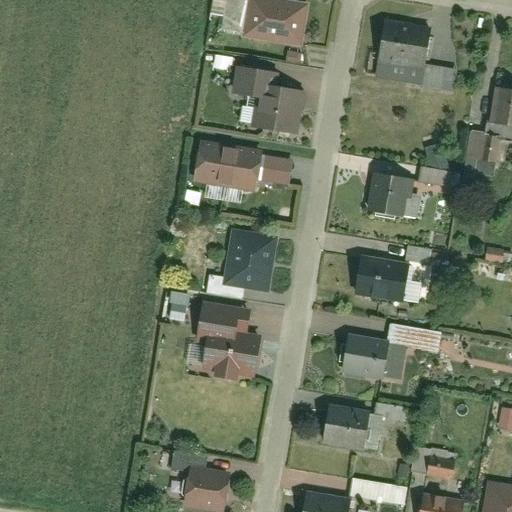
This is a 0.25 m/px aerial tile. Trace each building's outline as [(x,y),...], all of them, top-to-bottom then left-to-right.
[(240,40),(297,49),(302,9),(246,0),(241,33),(240,40)] [(425,31),(378,23),(369,81),(416,90),(425,31)] [(293,139),(299,95),(274,90),(276,79),(230,71),(225,101),(247,105),(244,131),(293,139)] [(511,94),(487,91),(480,128),(511,132),(511,94)] [(285,192),(289,163),(191,145),(185,184),(251,195),(253,186),(285,192)] [(364,179),(358,216),(420,226),(426,188),(364,179)] [(215,286),(264,296),(274,243),(225,234),(215,286)] [(346,297),(404,306),(410,271),(352,261),(346,297)] [(185,374),(253,386),(259,344),(242,341),(246,316),(186,306),(181,339),(191,342),(185,374)] [(335,376),(378,382),(383,348),(340,342),(335,376)] [(314,448),(360,454),(364,419),(320,412),(314,448)] [(511,415),(498,412),(495,430),(511,433),(511,431),(511,415)] [(176,509),(193,511),(223,511),(230,480),(182,472),(176,509)] [(511,511),(511,489),(479,484),(474,511),(511,511)] [(343,511),(345,502),(300,495),(296,511),(343,511)] [(460,511),(462,504),(413,497),(410,511),(460,511)]
